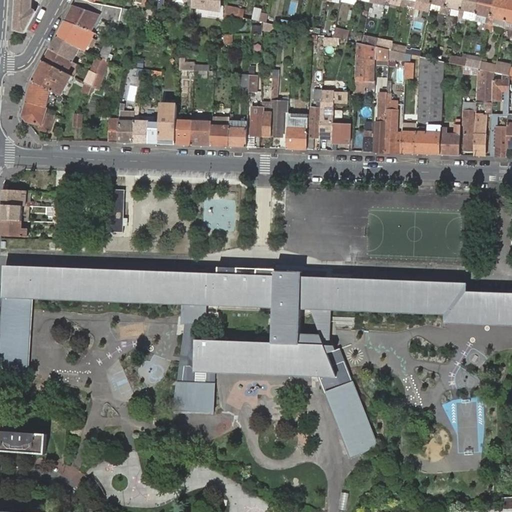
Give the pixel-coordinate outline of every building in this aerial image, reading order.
[(15,0),(13,30),(25,33),(36,13),(31,10),(31,0),(15,0)] [(102,16),(119,26),(123,8),(119,8),(96,4),(85,0),(76,0),(74,5),(65,21),(94,33),(95,31),(93,29),(95,25),(92,23),(97,14),(100,15),(98,19),(100,20),(102,16)] [(220,11),(220,0),(193,0),(193,7),(199,8),(210,10),(220,11)] [(432,0),(416,0),(413,16),(417,16),(420,2),(431,4),(432,0)] [(447,0),(432,0),(431,4),(442,7),(441,14),(440,13),(437,26),(442,27),(444,14),(447,0)] [(462,0),(447,0),(444,14),(448,15),(449,8),(461,11),(462,0)] [(479,0),(462,0),(461,11),(458,24),(462,25),(463,18),(465,11),(476,14),(479,0)] [(494,0),(479,0),(476,14),(487,17),(486,24),(484,30),(489,31),(494,0)] [(510,0),(494,0),(489,31),(492,32),(494,25),(504,28),(506,20),(510,0)] [(239,9),(226,6),(226,13),(238,16),(239,9)] [(475,21),(476,14),(465,11),(463,18),(475,21)] [(238,16),(226,13),(225,13),(225,18),(231,19),(231,22),(243,24),(243,35),(251,34),(252,26),(252,19),(243,17),(238,16)] [(487,17),(476,14),(475,21),(486,24),(487,17)] [(80,49),(85,51),(95,33),(94,33),(65,21),(57,37),(80,49)] [(263,30),(274,33),(275,24),(267,23),(263,22),(263,30)] [(335,28),(333,37),(336,38),(348,41),(350,31),(335,28)] [(363,36),(362,44),(377,47),(378,39),(363,36)] [(80,49),(57,37),(50,49),(73,61),(80,49)] [(104,57),(108,59),(111,53),(114,45),(108,41),(101,37),(99,41),(102,43),(103,45),(105,47),(101,55),(104,57)] [(378,39),(377,47),(389,50),(391,50),(392,44),(393,44),(384,42),(385,41),(378,39)] [(362,44),(356,43),(356,60),(357,60),(356,81),(374,82),(374,61),(363,60),(363,49),(376,53),(377,47),(362,44)] [(407,47),(392,44),(391,50),(406,53),(407,47)] [(376,53),(376,60),(389,60),(389,58),(389,50),(377,47),(376,53)] [(73,61),(50,49),(44,61),(72,76),(75,77),(76,74),(73,73),(78,64),(73,61)] [(376,60),(376,53),(363,49),(363,60),(374,61),(376,61),(376,60)] [(391,50),(389,50),(389,58),(405,60),(406,53),(391,50)] [(467,59),(465,67),(478,69),(481,70),(482,62),(483,58),(468,54),(467,59)] [(454,64),(464,66),(465,67),(467,59),(451,56),(450,63),(454,64)] [(98,74),(103,60),(98,58),(97,57),(90,70),(91,71),(98,74)] [(417,133),(416,154),(441,155),(442,134),(442,129),(445,62),(435,60),(421,57),(418,122),(429,125),(428,133),(426,133),(417,133)] [(98,74),(95,80),(93,87),(99,89),(109,63),(107,62),(103,60),(98,74)] [(44,61),(33,80),(52,91),(61,96),(72,76),(44,61)] [(481,70),(494,73),(495,72),(497,65),(482,62),(481,70)] [(405,63),(404,79),(413,79),(414,63),(405,63)] [(465,67),(464,66),(463,72),(463,74),(478,75),(478,69),(465,67)] [(477,89),(476,103),(487,103),(486,114),(492,114),(493,104),(493,100),(494,73),(481,70),(478,69),(478,75),(477,85),(482,85),(481,89),(477,89)] [(89,70),(83,81),(85,82),(85,83),(87,84),(93,87),(95,80),(98,74),(91,71),(90,70),(89,70)] [(272,112),(272,136),(283,137),(284,112),(289,112),(289,102),(277,102),(278,70),(273,70),(271,108),(271,112),(272,112)] [(178,71),(170,71),(169,84),(177,84),(178,71)] [(498,124),(497,157),(507,157),(508,148),(509,121),(509,115),(510,82),(510,76),(502,74),(502,81),(497,81),(497,73),(495,72),(494,73),(493,100),(500,101),(500,104),(504,104),(503,115),(503,124),(498,124)] [(241,92),(249,92),(250,75),(241,75),(241,92)] [(258,75),(250,75),(249,92),(257,92),(258,75)] [(33,81),(27,102),(47,107),(52,91),(33,80),(33,81)] [(91,90),(93,87),(87,84),(85,83),(82,91),(90,94),(91,90)] [(308,119),(307,150),(313,150),(314,138),(320,138),(322,95),(322,91),(315,90),(314,101),(317,101),(317,109),(312,109),(311,119),(308,119)] [(322,95),(320,138),(332,139),(333,114),(333,113),(334,106),(334,103),(326,103),(327,90),(322,90),(322,91),(322,95)] [(376,123),(375,152),(385,153),(387,99),(388,94),(383,94),(383,98),(380,98),(379,123),(376,123)] [(387,99),(385,153),(396,153),(398,103),(391,102),(391,99),(387,99)] [(348,118),(354,119),(354,100),(346,100),(346,111),(349,111),(348,118)] [(160,117),(159,144),(176,145),(177,121),(178,101),(161,101),(160,117)] [(27,102),(23,116),(27,121),(41,125),(40,130),(49,133),(54,115),(46,112),(47,107),(27,102)] [(120,121),(119,143),(134,143),(135,117),(135,113),(132,112),(132,114),(123,114),(125,104),(121,104),(120,114),(120,121)] [(135,117),(134,143),(149,144),(159,144),(160,117),(153,116),(153,122),(150,122),(150,117),(138,117),(140,104),(136,104),(135,113),(135,117)] [(465,151),(473,151),(475,112),(476,105),(471,104),(471,112),(464,111),(464,125),(465,125),(465,151)] [(247,135),(247,147),(255,148),(255,136),(260,136),(261,125),(264,125),(265,108),(252,107),(251,136),(247,135)] [(261,125),(260,136),(272,136),(272,112),(271,112),(271,108),(265,108),(264,125),(261,125)] [(75,112),(74,127),(81,127),(82,112),(75,112)] [(289,114),(287,149),(307,150),(308,119),(292,118),(292,114),(289,114)] [(476,114),(475,156),(486,156),(486,135),(483,135),(483,125),(487,125),(487,116),(480,116),(480,114),(476,114)] [(212,126),(212,146),(229,147),(230,126),(226,126),(227,118),(221,118),(221,126),(212,126)] [(334,143),(350,144),(351,125),(349,125),(350,121),(335,120),(334,143)] [(110,121),(109,142),(119,143),(120,121),(110,121)] [(177,121),(176,145),(192,145),(193,121),(177,121)] [(193,121),(192,145),(212,146),(212,126),(212,124),(203,124),(203,122),(193,121)] [(230,126),(229,147),(247,147),(247,135),(248,123),(230,122),(230,126)] [(403,124),(401,153),(416,154),(417,133),(407,132),(408,125),(403,124)] [(442,134),(441,155),(460,155),(461,126),(456,126),(455,135),(446,134),(447,129),(442,129),(442,134)] [(363,138),(363,152),(372,152),(373,138),(363,138)] [(66,171),(56,170),(55,192),(61,192),(66,193),(66,171)] [(28,191),(3,189),(3,205),(27,206),(27,201),(27,194),(28,191)] [(125,190),(109,189),(107,232),(123,233),(125,190)] [(66,193),(61,192),(58,207),(65,208),(66,193)] [(333,200),(289,198),(288,214),(332,217),(333,200)] [(27,206),(3,205),(2,220),(23,221),(28,221),(28,217),(23,216),(24,208),(29,209),(29,206),(27,206)] [(64,222),(65,208),(58,207),(56,222),(64,222)] [(23,221),(2,220),(1,236),(28,237),(28,232),(28,230),(22,229),(23,221)] [(54,238),(63,238),(63,231),(64,222),(56,222),(55,230),(55,231),(54,238)] [(511,325),(511,294),(467,292),(467,284),(331,279),(303,278),(303,277),(303,271),(276,270),(276,276),(198,273),(189,273),(6,266),(0,363),(0,373),(29,376),(33,299),(184,304),(198,304),(275,307),(274,343),(196,341),(195,371),(216,372),(318,376),(346,448),(354,445),(358,454),(378,446),(348,370),(336,374),(320,335),(301,334),(302,309),(446,314),(446,323),(511,325)] [(198,304),(184,304),(178,382),(174,412),(214,414),(215,384),(216,372),(195,371),(196,341),(198,304)] [(373,361),(371,366),(384,369),(386,364),(373,361)] [(128,405),(160,385),(152,373),(120,392),(128,405)] [(176,439),(222,441),(223,424),(176,423),(176,439)] [(0,430),(0,450),(17,452),(23,452),(46,454),(47,434),(0,430)] [(511,509),(511,497),(503,498),(504,509),(511,509)]
